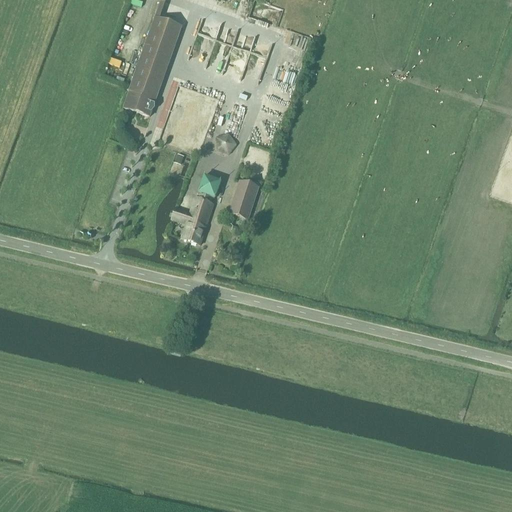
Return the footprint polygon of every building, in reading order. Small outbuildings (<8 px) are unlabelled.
[(178,29),(155,21),(130,92),(129,92),(123,109),(149,119),(155,101),(153,101),(178,29)] [(228,156),(236,145),(228,135),(216,139),(215,152),(228,156)] [(178,154),(175,162),(181,165),(185,157),(178,154)] [(203,178),(198,194),(214,199),(220,183),(203,178)] [(247,221),(258,185),(240,179),(229,215),(247,221)] [(184,194),(182,202),(188,204),(190,196),(184,194)] [(200,246),(213,205),(194,199),(189,215),(176,210),(172,222),(186,226),(182,240),(200,246)]
